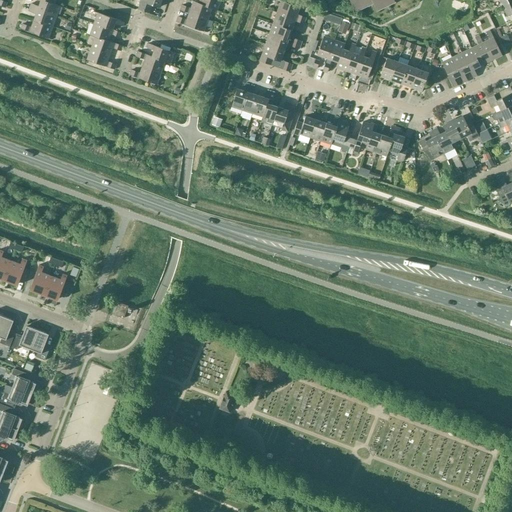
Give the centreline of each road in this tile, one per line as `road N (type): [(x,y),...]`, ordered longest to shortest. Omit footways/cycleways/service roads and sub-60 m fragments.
road 1 (primary): [(229,231),(511,322)]
road 2 (primary): [(511,289),(229,231)]
road 3 (residential): [(245,62),(422,112),(511,68)]
road 4 (primary): [(0,146),(229,231)]
road 5 (residential): [(28,484),(82,330)]
